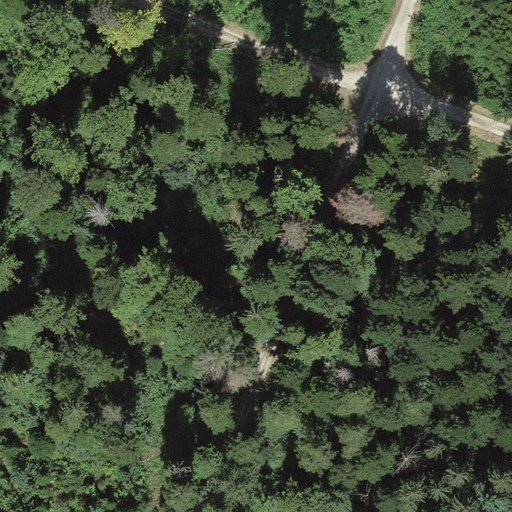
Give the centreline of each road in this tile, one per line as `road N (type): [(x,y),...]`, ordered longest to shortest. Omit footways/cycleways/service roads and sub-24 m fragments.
road 1 (track): [(202,511),(388,115)]
road 2 (track): [(388,115),(171,25)]
road 3 (track): [(511,148),(388,115)]
road 4 (track): [(388,115),(425,0)]
